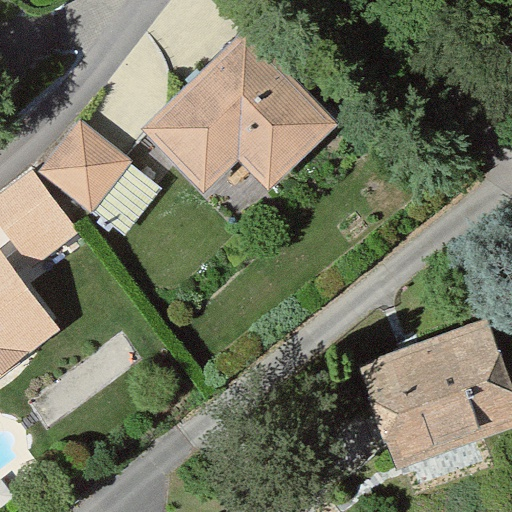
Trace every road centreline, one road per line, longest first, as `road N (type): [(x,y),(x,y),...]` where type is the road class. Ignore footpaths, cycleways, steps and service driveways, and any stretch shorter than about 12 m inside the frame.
road 1 (residential): [(511,172),(99,511)]
road 2 (residential): [(152,0),(0,169)]
road 3 (residential): [(511,130),(371,0)]
